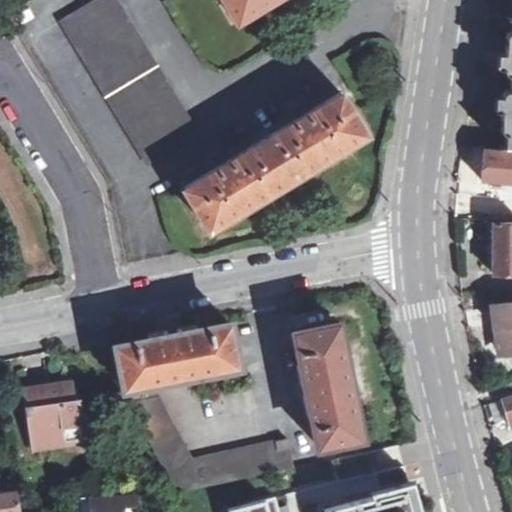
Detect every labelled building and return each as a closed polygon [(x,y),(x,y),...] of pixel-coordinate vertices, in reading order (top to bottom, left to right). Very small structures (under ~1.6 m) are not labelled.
[(194,128),(115,0),(96,0),(62,21),(148,163),(171,145),(170,143),(194,128)] [(224,0),(234,16),(251,5),(254,10),(271,0),(224,0)] [(511,17),(511,18),(507,17),(503,75),(499,145),(511,145),(511,17)] [(183,187),(206,223),(207,223),(223,213),(226,218),(272,191),(269,185),(300,167),(303,171),(323,159),(348,144),(345,139),(361,130),(363,129),(341,92),(307,112),(303,107),(297,111),(292,114),(295,119),(229,160),(226,154),(220,157),(214,161),(218,166),(183,187)] [(511,152),(485,150),(482,181),(481,185),(511,187),(511,152)] [(511,221),(493,221),(493,257),(492,272),(511,272),(511,221)] [(511,302),(492,304),(494,327),(500,326),(502,337),(504,352),(511,351),(511,302)] [(294,466),(288,437),(192,457),(152,380),(218,369),(217,364),(237,360),(230,322),(224,324),(184,332),(183,327),(166,330),(161,332),(162,336),(116,345),(127,399),(178,492),(212,484),(294,466)] [(295,332),(319,445),(356,437),(352,418),(360,416),(344,343),(337,345),(333,324),(301,331),(295,332)] [(511,372),(511,359),(498,361),(500,374),(511,372)] [(25,390),(34,443),(65,440),(62,425),(82,422),(79,398),(73,398),(70,384),(48,387),(25,390)] [(511,426),(511,425),(511,396),(503,399),(505,405),(511,426)] [(434,511),(425,474),(319,502),(321,511),(434,511)] [(0,484),(0,511),(18,511),(13,482),(0,484)] [(81,496),(80,511),(139,511),(139,492),(81,496)] [(300,511),(295,492),(221,511),(300,511)]
